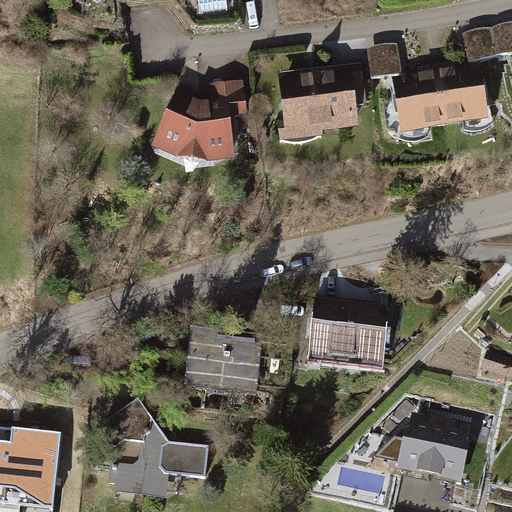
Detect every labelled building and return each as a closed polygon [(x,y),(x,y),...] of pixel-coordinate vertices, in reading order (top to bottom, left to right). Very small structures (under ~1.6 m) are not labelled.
[(493,30),(498,59),(511,56),(511,24),(506,25),(499,27),(493,30)] [(464,36),(469,65),(497,59),(491,30),(484,30),(477,31),(470,33),(464,36)] [(369,52),(373,81),(402,77),(397,47),(389,47),(382,47),(375,50),(369,52)] [(481,66),(394,79),(402,134),(489,120),(481,66)] [(366,71),(281,76),(285,152),(325,150),(324,138),(361,136),(359,111),(369,111),(366,71)] [(212,112),(186,102),(155,155),(198,174),(236,170),(233,126),(249,125),(246,86),(212,90),(212,112)] [(312,370),(386,374),(389,310),(316,306),(312,370)] [(265,340),(191,333),(184,395),(258,403),(265,340)] [(511,361),(489,355),(484,374),(511,380),(511,361)] [(173,448),(138,401),(83,450),(112,454),(108,498),(167,501),(168,481),(207,483),(206,450),(173,448)] [(461,488),(472,427),(410,415),(399,476),(461,488)] [(0,511),(53,511),(62,433),(0,426),(0,511)]
